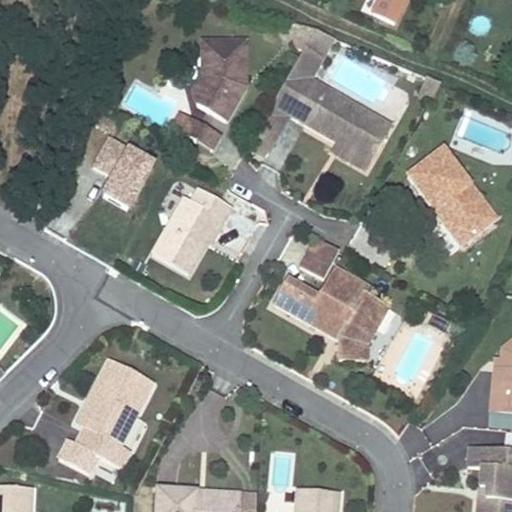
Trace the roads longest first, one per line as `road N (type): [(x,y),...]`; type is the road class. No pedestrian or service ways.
road 1 (residential): [(209,340),(397,449),(392,511)]
road 2 (residential): [(0,406),(81,326),(108,284)]
road 3 (residential): [(209,340),(288,204)]
road 4 (residential): [(0,223),(108,284)]
